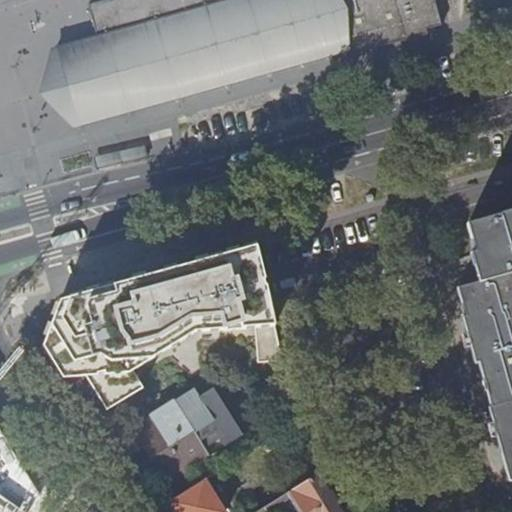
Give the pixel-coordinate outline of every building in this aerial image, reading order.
[(96,29),(98,37),(98,39),(103,38),(106,47),(108,56),(69,67),(70,81),(71,90),(76,102),(80,107),(120,97),(122,105),(125,115),(347,52),(347,54),(349,53),(348,49),(372,42),(369,33),(398,24),(402,38),(442,26),(434,0),(148,0),(146,5),(145,9),(147,15),(136,18),(122,21),(116,0),(112,0),(90,7),(92,16),(96,29)] [(98,39),(98,37),(78,43),(51,51),(48,63),(41,98),(64,121),(74,131),(126,117),(125,115),(122,105),(120,97),(80,107),(76,102),(71,90),(70,81),(69,67),(108,56),(106,47),(103,38),(98,39)] [(89,137),(55,144),(58,156),(92,149),(89,137)] [(511,211),(470,224),(475,244),(478,253),(472,255),(481,284),(459,290),(467,318),(463,319),(470,340),(477,363),(480,363),(493,409),(489,410),(497,436),(504,459),(510,481),(511,481),(511,211)] [(267,284),(257,248),(226,257),(101,292),(63,302),(45,350),(80,405),(97,396),(115,426),(152,402),(134,374),(197,334),(275,328),(267,284)] [(200,401),(196,393),(154,418),(159,426),(139,438),(167,485),(209,460),(203,449),(219,439),(224,448),(242,437),(215,393),(200,401)] [(364,511),(372,507),(344,460),(319,476),(293,492),(295,495),(305,511),(364,511)] [(225,511),(206,481),(170,504),(175,511),(225,511)] [(294,511),(305,511),(295,495),(287,500),(289,502),(294,511)] [(287,500),(285,497),(260,511),(272,511),(289,502),(287,500)] [(291,511),(294,511),(289,502),(272,511),(291,511)]
